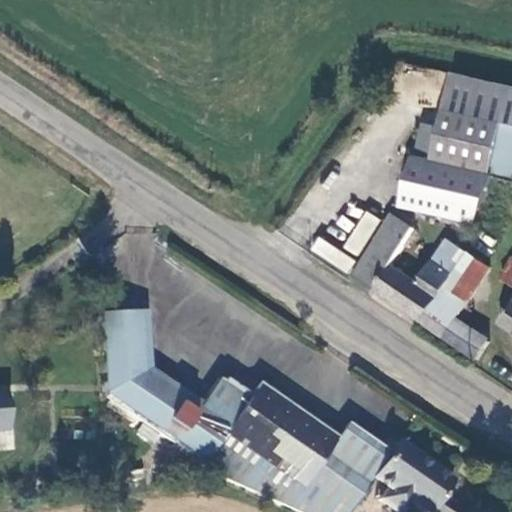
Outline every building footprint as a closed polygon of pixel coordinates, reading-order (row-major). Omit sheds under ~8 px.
[(511,87),(448,74),(439,116),(498,128),(511,130),(511,87)] [(430,159),(429,166),(487,179),(489,173),(498,128),(439,116),(437,127),(423,124),(416,156),(430,159)] [(511,130),(498,128),(489,173),(511,177),(511,130)] [(414,163),(406,207),(478,224),(495,180),(487,179),(429,166),(414,163)] [(415,239),(421,231),(393,213),(353,273),(425,319),(434,305),(468,255),(446,242),(426,268),(399,248),(408,235),(415,239)] [(434,305),(455,319),(491,267),(468,255),(434,305)] [(511,263),(505,275),(509,277),(511,279),(511,302),(500,322),(511,329),(511,263)] [(489,341),(455,319),(434,305),(425,319),(480,355),(489,341)] [(226,423),(145,367),(142,315),(102,317),(106,403),(197,466),(226,423)] [(226,423),(197,466),(210,471),(308,511),(343,511),(372,471),(385,451),(346,424),(337,437),(255,381),(226,423)] [(384,479),(374,493),(394,507),(403,494),(426,510),(428,507),(439,491),(451,474),(396,436),(385,451),(372,471),(384,479)] [(462,511),(465,509),(439,491),(428,507),(435,511),(462,511)]
